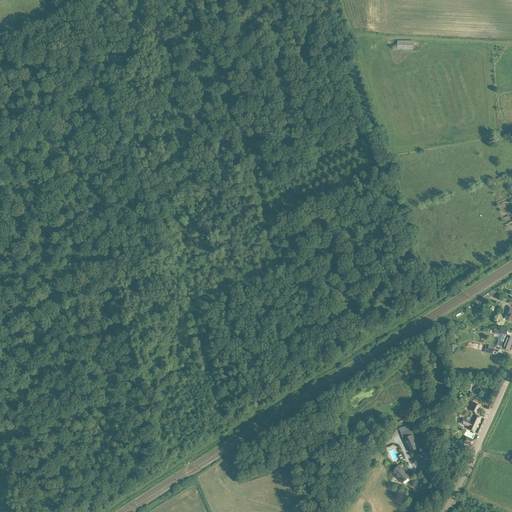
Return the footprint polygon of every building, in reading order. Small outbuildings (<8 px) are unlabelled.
[(398,40),(398,49),(415,49),(415,40),(398,40)] [(478,300),(480,304),(496,293),(493,289),(478,300)] [(502,348),(507,350),(507,349),(509,350),(511,341),(511,337),(507,335),(505,339),(502,338),(501,342),(498,341),(497,345),(502,347),(502,348)] [(471,410),(476,413),(480,405),(474,403),(471,410)] [(450,411),(451,419),(455,418),(455,417),(460,417),(462,415),(451,410),(450,411)] [(467,417),(466,420),(468,421),(471,422),(477,425),(481,417),(471,413),(469,417),(467,417)] [(468,421),(466,420),(462,418),(460,422),(469,426),(468,429),(474,432),(477,425),(471,422),(468,421)] [(416,433),(403,439),(409,452),(422,446),(416,433)] [(463,442),(471,445),(474,440),(466,436),(463,442)] [(392,471),(399,478),(402,482),(408,477),(403,472),(404,471),(399,465),(392,471)]
